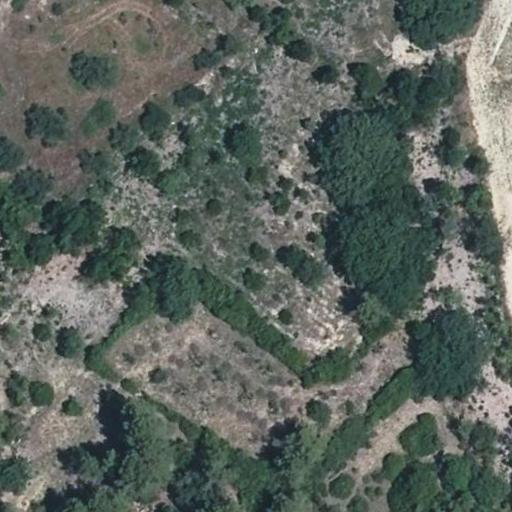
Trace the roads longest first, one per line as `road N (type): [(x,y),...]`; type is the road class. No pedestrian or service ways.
road 1 (residential): [(511,379),(381,441),(315,511)]
road 2 (residential): [(425,108),(326,63),(250,9)]
road 3 (residential): [(511,270),(494,210),(425,108)]
road 4 (residential): [(250,9),(109,112)]
